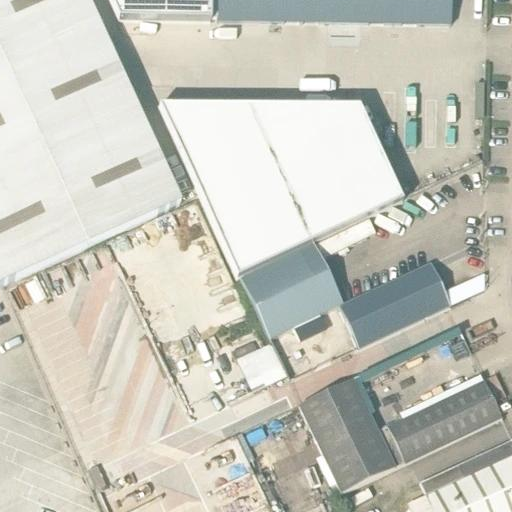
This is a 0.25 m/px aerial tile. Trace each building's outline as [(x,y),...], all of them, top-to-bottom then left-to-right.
[(0,0),(0,287),(179,206),(84,0),(0,0)] [(215,25),(215,0),(106,0),(118,23),(215,25)] [(215,0),(215,25),(450,28),(450,0),(215,0)] [(236,279),(402,202),(357,109),(157,108),(236,279)] [(341,309),(310,247),(237,282),(267,343),(337,311),(341,309)] [(337,311),(355,351),(448,308),(429,267),(341,309),(337,311)] [(239,359),(250,393),(285,382),(274,347),(239,359)] [(403,467),(500,421),(483,383),(384,429),(403,467)] [(337,497),(393,472),(350,384),(295,409),(337,497)] [(511,511),(511,446),(511,443),(416,486),(428,511),(511,511)]
